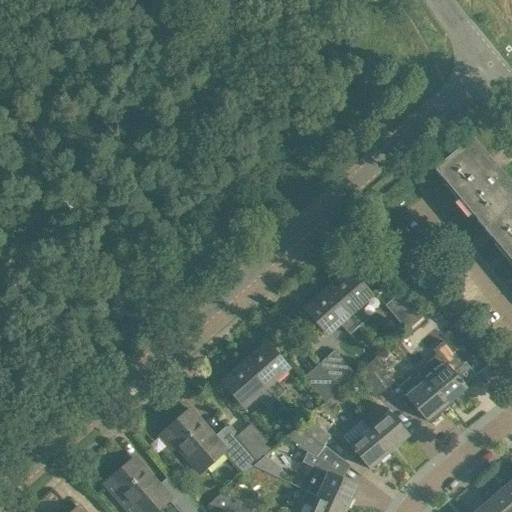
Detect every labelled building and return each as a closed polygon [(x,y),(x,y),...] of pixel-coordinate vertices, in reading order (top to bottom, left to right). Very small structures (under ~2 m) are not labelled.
[(433,169),(476,221),(511,191),(511,187),(471,138),(433,169)] [(511,191),(476,221),(511,264),(511,191)] [(348,272),(326,291),(358,328),(368,319),(358,307),(369,297),(348,272)] [(358,328),(326,291),(305,309),(327,334),(339,324),(349,336),(358,328)] [(384,306),(406,332),(422,318),(401,292),(384,306)] [(437,357),(418,373),(446,406),(465,389),(452,374),(462,365),(443,343),(433,352),(437,357)] [(265,345),(243,364),(275,400),(285,392),(274,380),(286,370),(265,345)] [(333,351),(317,365),(339,390),(355,376),(333,351)] [(374,359),(365,368),(384,390),(394,382),(374,359)] [(275,400),(243,364),(222,382),(244,407),(256,396),(266,408),(275,400)] [(339,390),(317,365),(302,378),(324,403),(339,390)] [(384,390),(365,368),(355,376),(374,399),(384,390)] [(437,412),(446,406),(418,373),(399,388),(427,422),(428,420),(431,424),(441,416),(437,412)] [(234,438),(235,437),(225,427),(213,437),(190,410),(164,433),(199,473),(223,452),(242,475),(256,462),(234,438)] [(387,412),(368,429),(388,453),(408,437),(387,412)] [(306,418),(295,428),(322,448),(331,437),(306,418)] [(250,424),(235,437),(234,438),(256,462),(257,463),(272,449),(250,424)] [(322,448),(295,428),(285,437),(314,459),(322,448)] [(388,453),(368,429),(348,445),(369,470),(388,453)] [(158,486),(134,459),(104,485),(126,511),(153,511),(167,500),(177,511),(199,511),(201,511),(170,475),(158,486)] [(316,496),(346,510),(356,487),(315,468),(305,490),(316,496)] [(511,511),(511,490),(507,485),(488,501),(497,511),(511,511)] [(207,505),(229,511),(250,511),(253,505),(235,500),(238,491),(227,488),(219,495),(207,505)] [(345,511),(346,510),(316,496),(305,490),(300,503),(311,508),(309,511),(345,511)] [(497,511),(488,501),(475,511),(497,511)]
